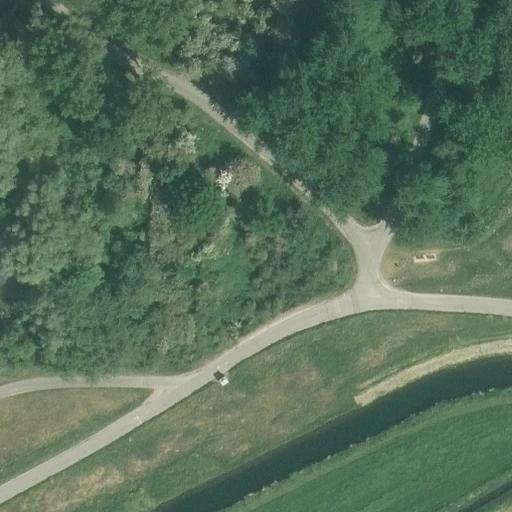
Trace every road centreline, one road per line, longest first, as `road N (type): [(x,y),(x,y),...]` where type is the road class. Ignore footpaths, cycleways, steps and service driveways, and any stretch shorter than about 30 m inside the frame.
road 1 (unclassified): [(47,0),(115,50),(184,82),(302,179),(340,214),(366,264)]
road 2 (unclassified): [(366,264),(424,151),(467,34),(492,0)]
road 3 (unclassified): [(0,494),(194,384)]
road 4 (unclassified): [(0,393),(39,384),(194,384)]
road 5 (unclassified): [(194,384),(293,322),(365,301)]
road 6 (unknown): [(511,209),(470,240),(390,247),(365,301)]
road 7 (unclassified): [(511,308),(365,301)]
